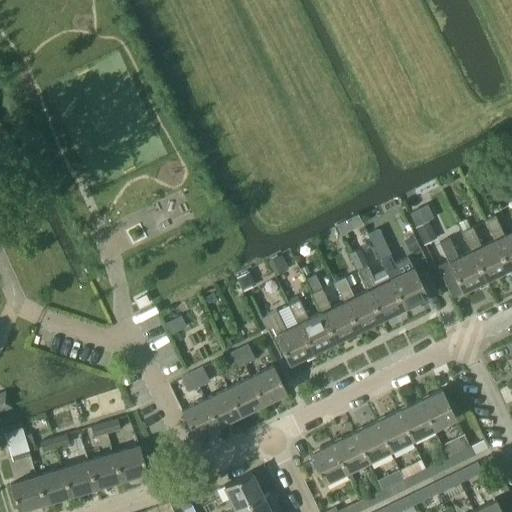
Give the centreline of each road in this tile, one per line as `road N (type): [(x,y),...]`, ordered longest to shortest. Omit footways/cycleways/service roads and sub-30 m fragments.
road 1 (residential): [(271,437),(467,342)]
road 2 (residential): [(94,511),(271,437)]
